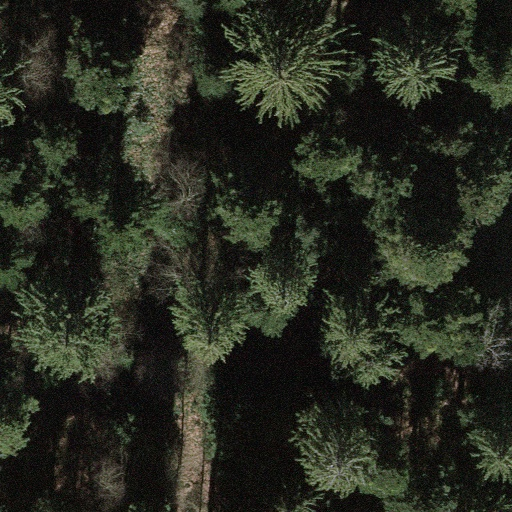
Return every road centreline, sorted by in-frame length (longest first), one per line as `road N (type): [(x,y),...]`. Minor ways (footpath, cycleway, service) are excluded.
road 1 (track): [(0,484),(19,435),(71,364),(270,177),(317,83),(335,0)]
road 2 (track): [(375,0),(423,63),(489,83)]
